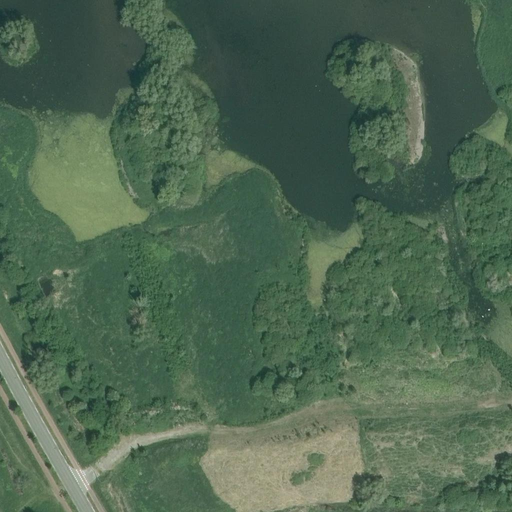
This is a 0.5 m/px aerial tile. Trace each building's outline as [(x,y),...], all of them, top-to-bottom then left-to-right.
[(414,131),(419,140),(432,132),(426,123),(414,131)] [(449,190),(444,191),(448,207),(453,206),(449,190)] [(311,302),(316,317),(325,314),(328,326),(334,324),(326,298),(311,302)] [(156,317),(169,313),(167,308),(155,312),(156,317)] [(192,412),(197,411),(191,384),(185,385),(192,412)] [(365,424),(356,445),(362,448),(371,427),(365,424)]
